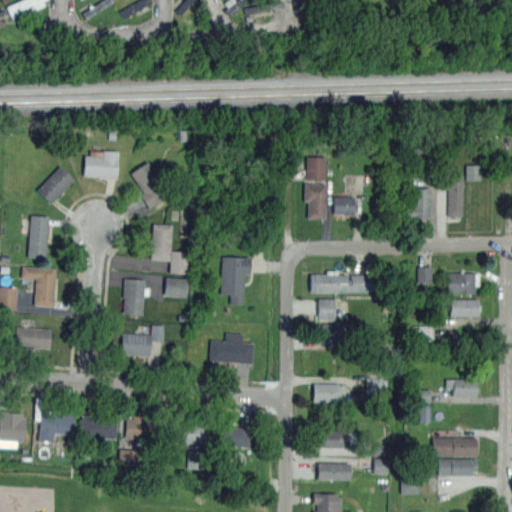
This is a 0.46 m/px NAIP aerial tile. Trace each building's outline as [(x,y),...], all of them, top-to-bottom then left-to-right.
[(11,20),(5,8),(22,0),(48,0),(50,3),(11,20)] [(87,19),(83,12),(102,0),(113,0),(114,1),(87,19)] [(124,18),(120,11),(139,0),(148,0),(150,2),(124,18)] [(191,0),(179,15),(174,11),(183,0),(191,0)] [(244,0),(228,14),(224,9),(234,0),(244,0)] [(245,13),(244,7),(277,0),(282,0),(283,6),(245,13)] [(96,177),(96,175),(82,175),(82,154),(89,154),(89,150),(115,150),(115,177),(96,177)] [(325,180),(326,157),(305,156),(304,179),(325,180)] [(147,207),(138,193),(142,190),(129,171),(146,160),(168,193),(147,207)] [(72,177),(49,202),(35,189),(59,164),(72,177)] [(465,180),(480,180),(481,165),(466,165),(465,180)] [(460,215),(447,214),(448,188),(438,188),(439,173),(462,174),(460,215)] [(306,217),(306,200),(303,200),(303,183),(323,183),(324,217),(306,217)] [(429,187),(429,217),(404,217),(404,205),(410,205),(410,187),(429,187)] [(352,214),(332,213),(333,195),(352,195),(352,214)] [(44,257),(26,256),(29,214),(48,215),(44,257)] [(184,273),(168,271),(169,259),(149,258),(150,249),(146,249),(147,239),(150,239),(152,222),(171,224),(169,249),(186,251),(184,273)] [(241,293),(241,303),(228,303),(228,293),(219,293),(220,257),(248,257),(248,273),(243,273),(243,293),(241,293)] [(432,266),(417,265),(417,282),(431,283),(432,266)] [(53,268),(51,304),(33,304),(34,277),(20,277),(20,266),(53,268)] [(370,272),(370,291),(314,291),(314,273),(325,273),(325,269),(337,269),(337,273),(344,273),(344,278),(348,278),(348,272),(370,272)] [(478,273),(478,284),(474,283),(473,292),(446,292),(447,272),(478,273)] [(186,296),(187,277),(164,277),(164,295),(186,296)] [(143,285),(147,286),(147,293),(142,292),(140,314),(122,312),(123,297),(121,297),(122,278),(143,279),(143,285)] [(0,308),(15,309),(16,287),(0,286),(0,308)] [(332,318),(316,318),(316,298),(332,298),(332,318)] [(478,316),(448,315),(448,298),(478,298),(478,316)] [(48,347),(13,345),(14,325),(49,327),(48,347)] [(343,340),(314,340),(314,325),(344,325),(343,340)] [(431,326),(414,325),(413,340),(431,340),(431,326)] [(150,334),(148,355),(119,352),(121,332),(150,334)] [(252,342),(251,362),(207,359),(209,338),(223,339),(224,332),(241,333),(240,341),(252,342)] [(365,375),(365,391),(382,391),(382,376),(365,375)] [(475,395),(452,395),(452,387),(444,387),(445,378),(475,378),(475,395)] [(343,400),(312,401),(312,381),(343,381),(343,400)] [(0,408),(11,409),(11,411),(21,411),(21,416),(24,416),(22,439),(0,438),(0,408)] [(59,409),(59,413),(72,413),(71,433),(52,432),(51,440),(38,440),(39,411),(47,412),(47,408),(59,409)] [(145,419),(159,420),(158,440),(124,437),(125,417),(131,418),(131,414),(146,416),(145,419)] [(113,438),(79,434),(81,415),(115,418),(113,438)] [(247,446),(211,443),(213,424),(227,425),(227,420),(233,420),(233,425),(249,426),(247,446)] [(200,442),(166,439),(167,421),(201,423),(200,442)] [(341,446),(316,446),(316,443),(311,443),(311,432),(315,432),(315,429),(355,429),(355,445),(341,445),(341,446)] [(475,437),(475,455),(431,454),(431,429),(458,429),(458,437),(475,437)] [(137,463),(137,449),(118,449),(118,463),(137,463)] [(186,468),(201,468),(202,450),(187,450),(186,468)] [(372,472),(386,472),(386,458),(373,457),(372,472)] [(470,474),(436,474),(437,458),(475,458),(475,470),(470,470),(470,474)] [(348,479),(316,479),(316,461),(348,462),(348,479)] [(417,493),(417,480),(400,480),(400,493),(417,493)] [(338,493),(338,501),(341,501),(341,511),(354,511),(314,511),(318,511),(318,503),(312,503),(312,493),(338,493)]
